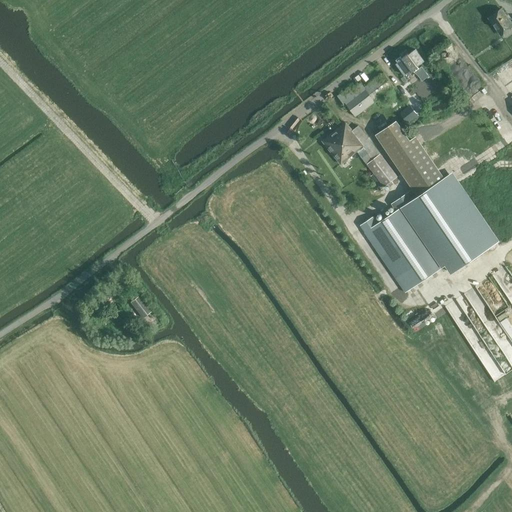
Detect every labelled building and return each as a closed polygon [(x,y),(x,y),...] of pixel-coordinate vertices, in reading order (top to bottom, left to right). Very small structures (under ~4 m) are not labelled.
[(511,27),(511,23),(502,9),(499,11),(496,11),(493,13),(492,16),(489,18),(502,35),(511,27)] [(418,66),(425,61),(416,49),(409,54),(409,53),(403,58),(397,63),(406,75),(412,70),(413,71),(416,69),(421,76),(420,77),(423,81),(429,76),(422,66),(420,68),(418,66)] [(453,68),(467,88),(478,79),(463,60),(453,68)] [(375,102),(395,87),(384,73),(365,87),(361,83),(354,88),(353,85),(338,96),(344,104),(345,103),(355,117),(376,103),(375,102)] [(418,115),(410,105),(401,113),(408,123),(418,115)] [(448,264),(454,274),(500,241),(454,174),(445,178),(418,137),(412,141),(399,120),(377,134),(413,189),(393,203),(397,211),(407,204),(448,264)] [(399,176),(359,125),(353,130),(347,122),(323,141),(341,165),(358,152),(385,187),(399,176)] [(448,264),(407,204),(397,211),(379,222),(375,216),(361,225),(406,292),(448,264)] [(511,301),(511,273),(506,265),(493,274),(511,301)] [(488,323),(500,348),(511,342),(511,339),(510,336),(506,338),(481,286),(468,292),(480,318),(474,320),(478,328),(488,323)] [(151,312),(139,295),(131,302),(143,318),(151,312)] [(414,326),(428,316),(423,309),(409,320),(414,326)]
